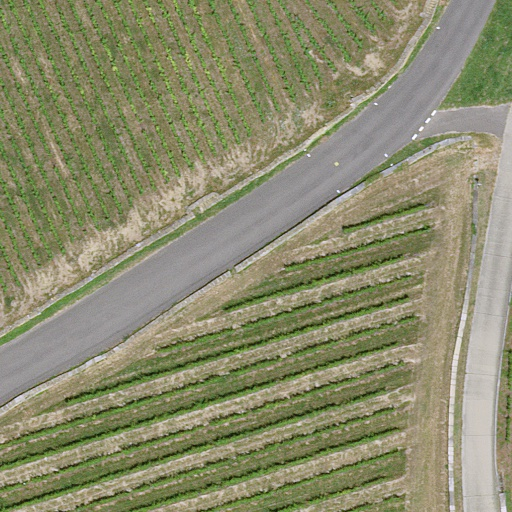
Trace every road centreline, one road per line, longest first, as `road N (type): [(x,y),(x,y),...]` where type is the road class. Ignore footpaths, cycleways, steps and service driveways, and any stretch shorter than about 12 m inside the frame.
road 1 (tertiary): [(0,376),(329,169),(398,113),(447,55),(476,0)]
road 2 (residential): [(511,219),(487,379),(486,511)]
